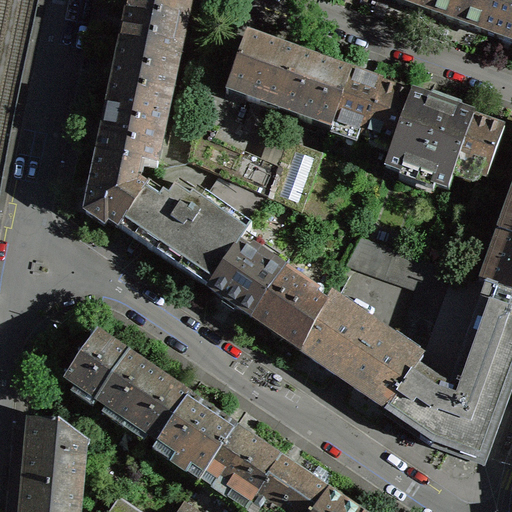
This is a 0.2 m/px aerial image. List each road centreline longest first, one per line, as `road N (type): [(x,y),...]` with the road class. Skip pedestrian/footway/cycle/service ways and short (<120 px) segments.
road 1 (residential): [(26,264),(107,281),(447,511)]
road 2 (residential): [(60,0),(50,52),(55,133),(26,264)]
road 3 (residential): [(511,87),(265,0)]
road 4 (residential): [(26,264),(4,354),(0,420)]
